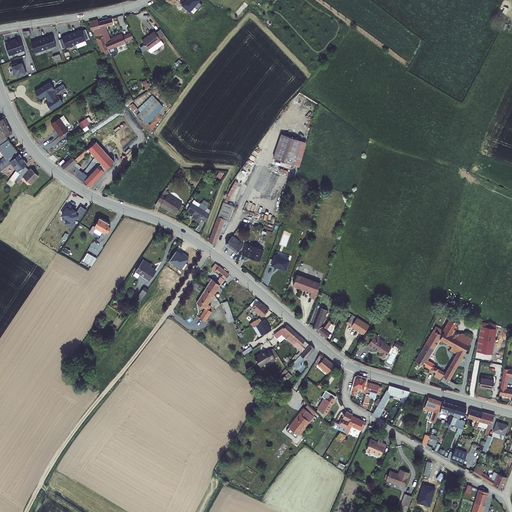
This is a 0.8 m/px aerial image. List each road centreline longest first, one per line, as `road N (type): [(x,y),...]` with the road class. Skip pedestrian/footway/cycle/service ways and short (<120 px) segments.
road 1 (tertiary): [(350,367),(209,250),(157,219),(92,196),(43,161),(0,88)]
road 2 (residential): [(350,367),(352,407),(503,499)]
road 3 (unknown): [(209,250),(139,351),(87,403)]
road 4 (tertiary): [(511,413),(350,367)]
road 5 (residential): [(0,28),(146,0)]
